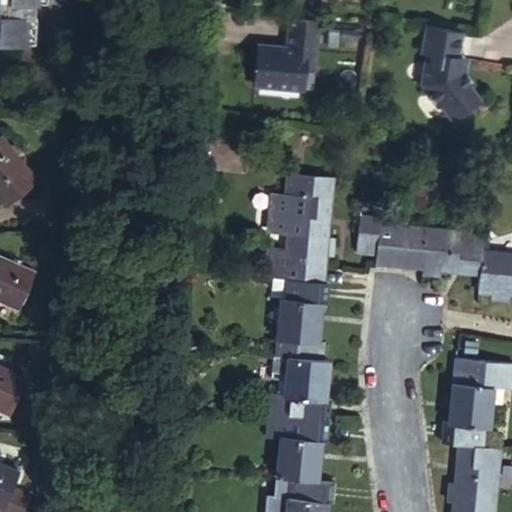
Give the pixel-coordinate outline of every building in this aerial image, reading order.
[(0,0),(0,29),(16,31),(19,4),(25,5),(25,0),(0,0)] [(280,43),(280,47),(273,46),(272,42),(256,40),(252,80),(301,85),(303,65),(313,66),(318,17),(283,13),(280,43)] [(466,29),(427,21),(422,50),(426,50),(422,82),(439,105),(443,104),(454,119),(484,97),(475,82),(477,81),(472,73),(474,59),(469,58),(470,52),(462,51),(466,29)] [(0,134),(0,194),(7,203),(36,182),(0,134)] [(277,261),(275,277),(320,283),(323,260),(330,261),(333,241),(326,239),(331,184),(286,179),(284,198),(272,197),(268,231),(273,237),(287,239),(285,257),(278,256),(277,261)] [(380,222),(380,219),(364,216),(361,248),(377,250),(380,222)] [(377,250),(376,261),(392,263),(397,225),(380,222),(377,250)] [(397,225),(392,263),(406,265),(411,226),(397,225)] [(411,226),(406,265),(422,268),(422,275),(441,277),(442,270),(479,274),(481,246),(482,235),(443,230),(443,238),(425,236),(426,228),(411,226)] [(481,246),(479,274),(478,289),(495,291),(495,299),(511,300),(511,257),(500,257),(500,249),(481,246)] [(0,251),(0,295),(20,305),(36,268),(0,251)] [(267,261),(265,276),(275,277),(277,261),(267,261)] [(266,304),(260,352),(282,354),(319,358),(321,342),(313,339),(316,324),(309,323),(311,304),(318,305),(320,283),(275,277),(273,304),(266,304)] [(264,417),(270,417),(324,422),(326,398),(316,397),(317,381),(322,381),(325,359),(319,358),(282,354),(278,400),(266,401),(264,417)] [(24,369),(0,359),(0,398),(12,403),(24,369)] [(438,428),(437,446),(455,447),(473,449),(475,430),(481,430),(484,391),(498,391),(500,366),(444,362),(440,407),(445,408),(444,428),(438,428)] [(279,444),(275,472),(321,476),(321,462),(316,461),(318,440),(321,440),(324,422),(270,417),(267,444),(279,444)] [(452,503),(451,511),(490,511),(491,504),(481,503),(483,490),(492,490),(494,450),(473,449),(455,447),(454,481),(448,481),(446,501),(452,503)] [(17,464),(0,458),(0,499),(2,501),(10,482),(17,464)] [(275,472),(273,492),(262,490),(259,511),(320,511),(321,506),(328,507),(332,477),(321,476),(275,472)] [(28,489),(10,482),(2,501),(1,504),(19,511),(28,489)]
